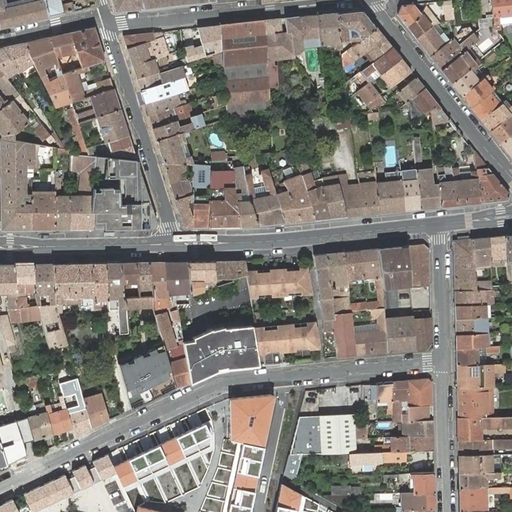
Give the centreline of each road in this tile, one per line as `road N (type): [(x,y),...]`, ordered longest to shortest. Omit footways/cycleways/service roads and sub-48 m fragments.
road 1 (residential): [(286,375),(221,382),(0,487)]
road 2 (secondary): [(171,244),(441,223)]
road 3 (residential): [(109,26),(349,0)]
road 4 (residential): [(511,178),(368,0)]
road 5 (residential): [(171,244),(109,26)]
road 6 (secondary): [(0,247),(171,244)]
road 7 (residential): [(443,360),(286,375)]
road 8 (residential): [(447,511),(443,360)]
road 9 (residential): [(441,223),(443,360)]
